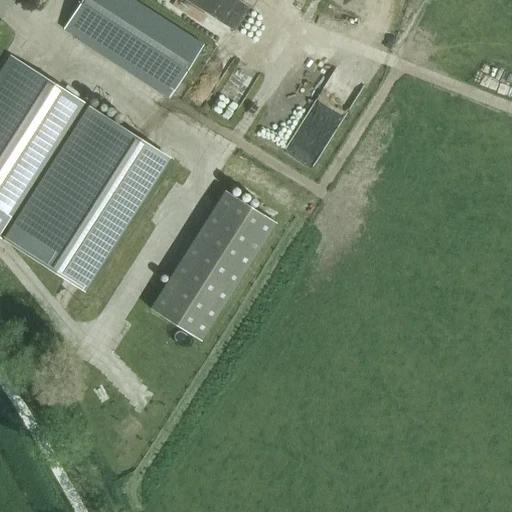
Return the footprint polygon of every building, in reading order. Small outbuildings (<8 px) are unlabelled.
[(202,45),(130,0),(81,0),(63,29),(169,97),(202,45)] [(0,239),(11,247),(12,246),(82,289),(166,157),(96,113),(9,58),(0,72),(0,239)] [(241,63),(236,75),(249,81),(255,69),(241,63)] [(253,178),(278,143),(264,133),(239,168),(253,178)] [(267,191),(288,202),(312,151),(291,141),(267,191)] [(276,223),(225,191),(149,309),(200,341),(276,223)]
